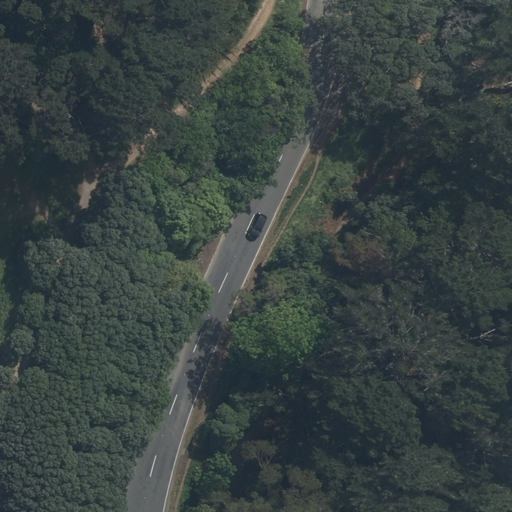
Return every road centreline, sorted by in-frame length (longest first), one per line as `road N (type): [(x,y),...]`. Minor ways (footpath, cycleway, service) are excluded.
road 1 (residential): [(148,511),(164,432),(295,124),(329,0)]
road 2 (track): [(66,196),(164,101),(226,56),(269,0)]
